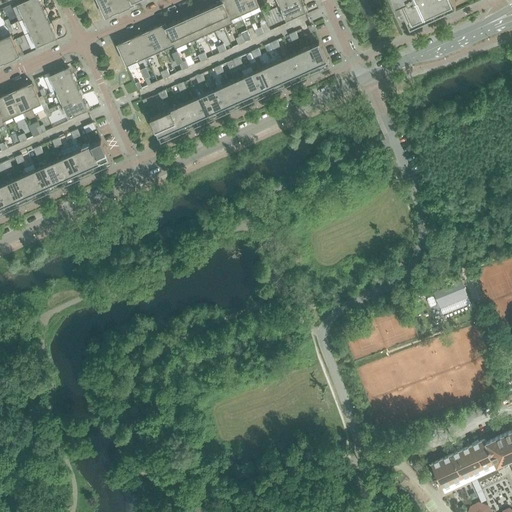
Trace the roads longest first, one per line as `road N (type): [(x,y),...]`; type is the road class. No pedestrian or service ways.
road 1 (tertiary): [(362,79),(141,178)]
road 2 (tertiary): [(141,178),(0,241)]
road 3 (residential): [(79,42),(141,178)]
road 4 (tertiary): [(498,19),(362,79)]
